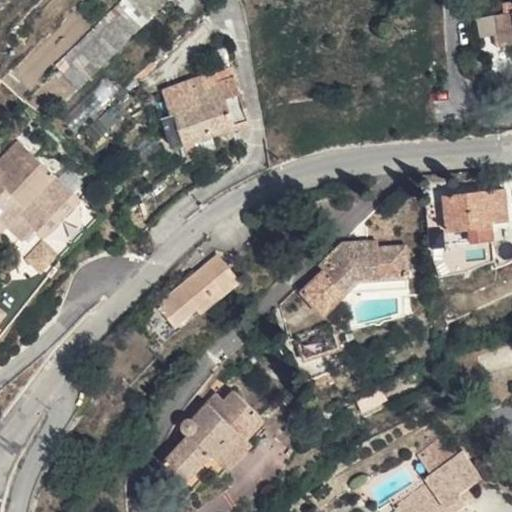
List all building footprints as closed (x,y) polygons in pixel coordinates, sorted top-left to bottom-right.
[(123,0),(61,62),(82,84),(155,14),(167,0),(123,0)] [(511,42),(511,10),(492,14),(497,45),(511,42)] [(110,74),(65,115),(77,129),(123,87),(110,74)] [(242,90),(239,80),(175,102),(178,113),(242,90)] [(253,119),(242,90),(178,113),(189,142),(253,119)] [(1,162),(11,171),(21,181),(42,159),(22,140),(1,162)] [(21,181),(11,171),(0,182),(0,227),(4,231),(10,224),(57,174),(42,159),(21,181)] [(83,198),(57,174),(10,224),(22,236),(35,222),(47,234),(83,198)] [(511,217),(508,187),(449,192),(454,240),(498,236),(496,218),(511,217)] [(348,246),(359,245),(360,255),(380,253),(379,243),(379,237),(344,241),(323,261),(328,266),(348,246)] [(46,239),(30,256),(45,270),(61,252),(46,239)] [(410,269),(408,240),(379,243),(380,253),(360,255),(359,245),(348,246),(306,288),(328,309),(349,287),(362,274),(410,269)] [(244,276),(225,251),(161,300),(179,325),(244,276)] [(349,287),(412,281),(410,269),(362,274),(349,287)] [(0,303),(0,324),(10,312),(0,303)] [(264,423),(232,393),(219,407),(214,403),(200,419),(193,418),(189,422),(187,427),(187,432),(189,437),(192,443),(168,468),(191,491),(217,463),(232,477),(256,451),(247,442),(264,423)] [(483,476),(465,450),(429,475),(432,479),(398,503),(404,511),(432,511),(446,502),(449,507),(466,495),(468,498),(478,491),(472,483),(483,476)] [(468,498),(466,495),(449,507),(446,502),(432,511),(455,511),(471,501),(468,498)]
